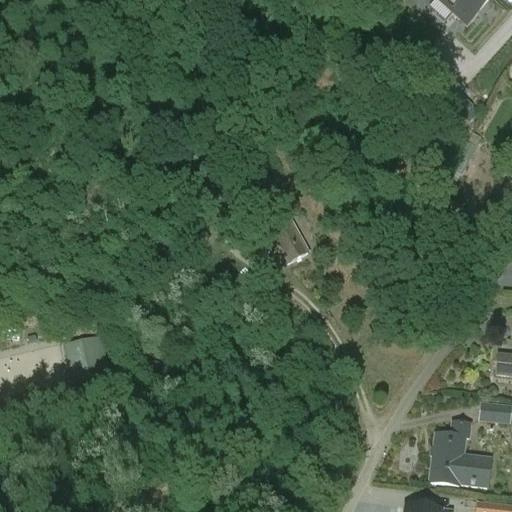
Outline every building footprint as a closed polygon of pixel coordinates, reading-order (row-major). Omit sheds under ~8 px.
[(433,0),(435,1),(428,9),(444,24),(451,16),(466,29),(491,0),(433,0)] [(458,94),(448,105),(463,119),(473,108),(458,94)] [(276,174),(259,185),(268,202),(286,192),(276,174)] [(306,256),(280,209),(260,220),(286,267),(306,256)] [(111,390),(99,340),(62,349),(73,398),(111,390)] [(511,362),(496,361),(495,378),(511,380),(511,362)] [(479,406),(477,425),(478,425),(510,429),(511,409),(479,406)] [(449,432),(447,441),(434,439),(428,487),(458,491),(458,490),(485,493),(489,464),(462,461),(464,443),(467,443),(469,429),(449,426),(449,432)]
